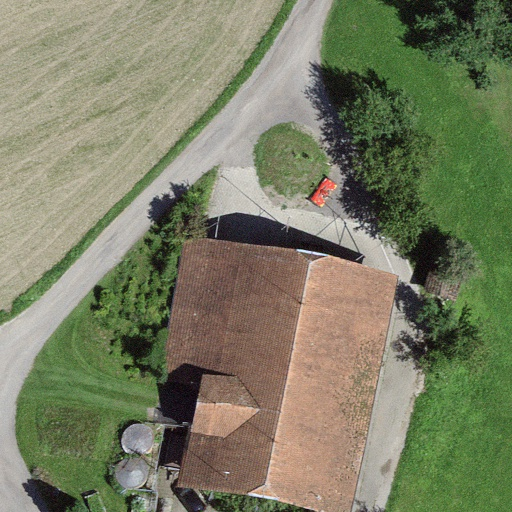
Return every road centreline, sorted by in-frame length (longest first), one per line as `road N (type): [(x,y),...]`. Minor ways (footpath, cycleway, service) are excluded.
road 1 (track): [(0,368),(257,99),(320,0)]
road 2 (unknown): [(4,361),(17,443),(43,511)]
